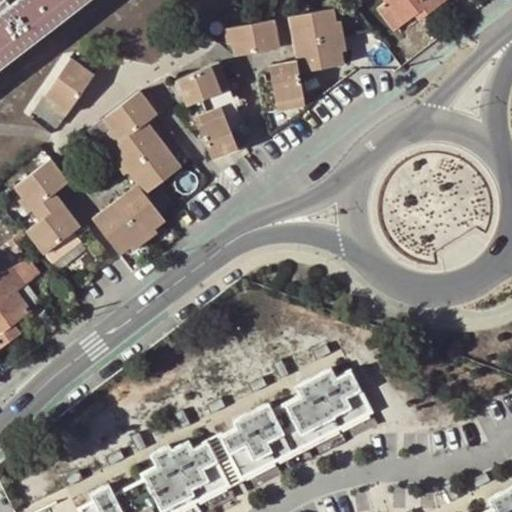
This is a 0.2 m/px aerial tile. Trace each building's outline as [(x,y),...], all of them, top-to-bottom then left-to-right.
[(0,63),(81,0),(17,0),(10,5),(5,0),(4,0),(0,3),(0,63)] [(385,0),(386,2),(402,23),(413,14),(418,20),(443,0),(385,0)] [(385,36),(402,23),(386,2),(369,14),(385,36)] [(291,14),(296,44),(340,35),(337,21),(334,7),(291,14)] [(276,17),(236,24),(238,41),(240,55),(282,47),(276,17)] [(337,21),(340,35),(346,34),(344,20),(337,21)] [(340,35),(343,51),(349,49),(346,34),(340,35)] [(298,58),(301,72),(345,62),(343,51),(340,35),(296,44),(298,58)] [(56,105),(68,113),(97,73),(72,56),(43,97),(56,105)] [(307,103),(301,72),(298,58),(272,63),(274,78),(266,78),(264,79),(262,80),(267,112),(307,103)] [(245,130),(221,64),(176,78),(187,106),(200,101),(205,112),(194,117),(211,160),(237,150),(232,134),(245,130)] [(261,78),(264,79),(266,78),(268,77),(270,75),(270,73),(270,71),(269,68),(267,67),(265,66),(263,66),(260,67),(259,68),(257,70),(257,73),(258,75),(259,77),(261,78)] [(236,99),(239,100),(241,100),(243,99),(245,98),(246,96),(246,93),(246,91),(244,89),(242,88),(240,87),(238,87),(236,89),(234,90),(234,93),(234,95),(235,97),(236,99)] [(104,118),(107,122),(140,97),(142,95),(140,92),(104,118)] [(142,95),(140,97),(158,120),(160,118),(142,95)] [(137,184),(91,219),(118,254),(128,246),(153,227),(165,219),(149,196),(183,170),(149,126),(158,120),(140,97),(107,122),(116,134),(124,144),(118,149),(114,152),(123,165),(132,176),(137,184)] [(65,118),(68,113),(56,105),(52,110),(65,118)] [(124,144),(116,134),(111,138),(118,149),(124,144)] [(33,209),(39,216),(61,200),(55,192),(69,182),(51,159),(16,185),(26,199),(33,209)] [(132,176),(123,165),(119,168),(127,179),(132,176)] [(29,212),(33,209),(26,199),(23,202),(29,212)] [(61,200),(39,216),(41,219),(27,230),(43,252),(79,224),(61,200)] [(86,233),(79,224),(43,252),(50,261),(86,233)] [(153,227),(128,246),(132,252),(157,233),(153,227)] [(28,238),(22,230),(0,246),(0,248),(13,264),(26,282),(40,272),(20,245),(28,238)] [(0,248),(0,270),(1,273),(13,264),(0,248)] [(0,350),(21,335),(13,323),(31,309),(16,290),(26,282),(13,264),(1,273),(0,273),(0,350)] [(42,302),(26,282),(16,290),(31,309),(42,302)] [(308,353),(313,361),(327,354),(323,345),(308,353)] [(269,365),(277,380),(286,375),(278,360),(269,365)] [(217,436),(239,480),(371,412),(349,369),(334,377),(329,368),(293,386),(297,395),(270,410),(266,403),(230,422),(233,428),(217,436)] [(244,385),(249,394),(263,386),(259,378),(244,385)] [(203,407),(207,415),(222,408),(218,399),(203,407)] [(171,415),(178,430),(187,425),(180,411),(171,415)] [(127,438),(134,452),(143,448),(135,433),(127,438)] [(121,490),(134,511),(175,511),(228,485),(205,440),(191,448),(187,440),(170,449),(167,445),(148,455),(154,466),(138,474),(141,480),(121,490)] [(102,458),(107,467),(121,459),(117,451),(102,458)] [(65,488),(80,480),(75,471),(61,479),(65,488)] [(470,482),(474,490),(489,483),(484,474),(470,482)] [(441,489),(449,503),(457,499),(450,484),(441,489)] [(76,509),(77,511),(134,511),(121,490),(112,495),(107,485),(87,495),(91,501),(76,509)] [(511,511),(511,485),(485,499),(490,508),(482,511),(511,511)]
